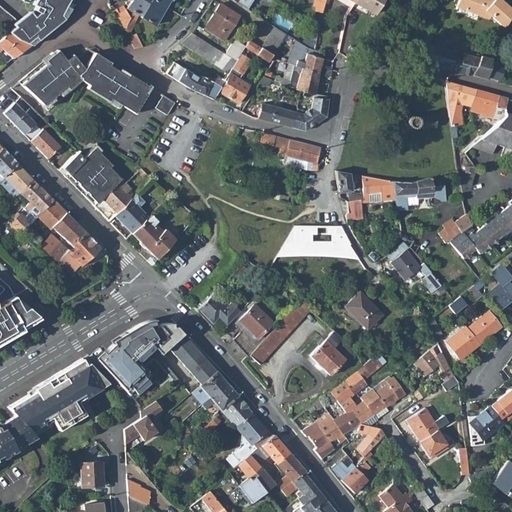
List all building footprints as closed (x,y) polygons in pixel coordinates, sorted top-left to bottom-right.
[(17,0),(23,3),(25,4),(27,0),(34,0),(31,7),(36,9),(31,17),(35,21),(28,29),(38,41),(47,34),(61,23),(64,18),(58,11),(52,8),(55,4),(64,8),(67,0),(17,0)] [(132,0),(133,0),(129,5),(127,9),(122,14),(118,8),(112,11),(124,31),(124,30),(132,13),(136,15),(139,17),(149,0),(132,0)] [(155,0),(149,0),(139,17),(155,25),(166,7),(155,0)] [(247,8),(251,0),(234,0),(236,1),(240,4),(247,8)] [(375,13),(382,0),(355,0),(355,2),(375,13)] [(511,9),(511,8),(501,0),(458,0),(456,7),(488,19),(491,17),(504,29),(511,13),(511,9)] [(64,8),(55,4),(52,8),(58,11),(64,18),(69,11),(64,8)] [(223,40),(237,17),(218,5),(204,28),(223,40)] [(17,20),(16,19),(0,6),(0,24),(9,32),(13,35),(19,40),(31,45),(32,45),(21,31),(17,20)] [(136,21),(134,20),(136,15),(132,13),(124,30),(129,33),(136,21)] [(28,29),(35,21),(31,17),(29,15),(21,23),(17,20),(21,31),(32,45),(38,41),(28,29)] [(314,48),(315,45),(318,25),(316,24),(305,41),(298,36),(296,40),(306,46),(307,46),(314,48)] [(285,34),(274,26),(261,47),(272,55),(282,38),(285,34)] [(0,50),(1,49),(12,58),(31,46),(31,45),(19,40),(13,35),(9,32),(0,40),(0,50)] [(191,32),(180,42),(228,74),(228,73),(236,61),(225,54),(191,32)] [(342,32),(341,49),(351,50),(352,33),(342,32)] [(127,37),(133,49),(142,46),(136,33),(127,37)] [(282,38),(288,41),(292,45),(296,40),(285,34),(282,38)] [(225,54),(236,61),(237,59),(240,54),(245,46),(234,39),(225,54)] [(245,46),(257,54),(261,47),(249,40),(245,46)] [(304,54),(301,68),(319,73),(331,76),(332,70),(320,66),(322,57),(317,56),(317,55),(318,53),(318,51),(317,51),(315,49),(314,48),(307,46),(306,46),(296,40),(292,45),(304,54)] [(419,67),(421,67),(432,47),(424,44),(419,67)] [(261,47),(257,54),(268,61),(272,55),(261,47)] [(421,67),(447,69),(485,79),(490,65),(491,60),(480,57),(479,60),(463,56),(461,62),(451,59),(452,53),(432,47),(421,67)] [(57,50),(19,81),(43,105),(65,86),(67,88),(79,78),(87,84),(85,89),(108,102),(110,99),(118,104),(133,113),(147,86),(95,53),(87,67),(90,69),(87,72),(74,57),(68,62),(57,50)] [(237,59),(247,65),(250,60),(240,54),(237,59)] [(228,73),(230,74),(219,92),(217,91),(217,92),(213,99),(218,101),(223,94),(237,103),(248,85),(238,79),(247,65),(237,59),(236,61),(228,73)] [(274,80),(301,89),(316,93),(319,73),(301,68),(287,62),(281,78),(276,76),(274,80)] [(490,65),(485,79),(499,83),(503,68),(490,65)] [(169,67),(166,73),(174,78),(178,72),(174,69),(169,67)] [(178,80),(189,88),(203,94),(207,87),(209,82),(202,79),(201,79),(198,77),(184,68),(180,73),(181,74),(178,80)] [(202,79),(209,82),(207,87),(210,89),(214,83),(203,76),(202,79)] [(471,107),(475,90),(445,81),(446,94),(451,128),(463,126),(461,113),(461,105),(471,107)] [(210,89),(217,92),(217,91),(220,87),(214,83),(210,89)] [(151,88),(147,86),(133,113),(137,115),(151,88)] [(207,87),(203,94),(213,99),(217,92),(210,89),(207,87)] [(495,108),(499,96),(475,90),(471,107),(470,113),(477,115),(478,110),(480,104),(495,108)] [(174,102),(163,95),(154,109),(165,116),(174,102)] [(495,108),(504,109),(508,98),(499,96),(495,108)] [(27,104),(19,97),(2,114),(9,122),(22,109),(27,104)] [(304,131),(326,115),(328,99),(314,98),(313,109),(303,115),(295,113),(291,127),(304,131)] [(118,104),(110,99),(108,102),(116,107),(118,104)] [(22,109),(25,113),(30,107),(27,104),(22,109)] [(262,104),(258,118),(291,127),(295,113),(279,108),(262,104)] [(478,110),(494,115),(495,108),(480,104),(478,110)] [(33,121),(39,115),(30,107),(25,113),(33,121)] [(22,109),(9,122),(23,135),(35,123),(33,121),(25,113),(22,109)] [(493,147),(495,147),(511,152),(511,114),(504,112),(504,116),(472,147),(490,154),(492,152),(493,147)] [(434,126),(434,117),(415,118),(414,117),(412,116),(410,115),(408,115),(405,116),(403,117),(401,120),(401,122),(401,124),(402,126),(403,128),(405,130),(408,130),(411,130),(414,129),(415,127),(434,126)] [(35,123),(23,135),(28,141),(40,128),(35,123)] [(46,159),(58,146),(40,128),(28,141),(46,159)] [(316,163),(320,147),(262,132),(259,141),(280,147),(278,155),(284,157),(285,155),(300,159),(307,161),(316,163)] [(6,179),(4,177),(15,163),(15,162),(1,147),(0,148),(0,181),(1,183),(6,179)] [(72,157),(61,167),(67,172),(63,176),(65,178),(69,174),(96,203),(101,198),(115,183),(103,171),(105,169),(88,152),(78,162),(72,157)] [(299,169),(307,170),(316,171),(316,165),(316,163),(307,161),(300,159),(299,169)] [(4,177),(6,179),(16,189),(19,192),(30,178),(16,164),(15,163),(4,177)] [(150,179),(140,168),(136,172),(146,182),(150,179)] [(336,170),(336,173),(337,185),(340,198),(346,200),(355,196),(354,192),(359,190),(357,189),(351,190),(350,182),(354,181),(352,170),(346,168),(336,170)] [(380,190),(379,199),(395,200),(391,181),(359,172),(359,173),(362,189),(380,190)] [(96,203),(69,174),(65,178),(93,206),(96,203)] [(416,197),(432,196),(431,176),(421,179),(413,181),(409,181),(403,181),(391,181),(395,200),(397,210),(406,209),(405,197),(416,196),(416,197)] [(20,214),(10,225),(21,235),(28,227),(36,217),(51,199),(37,185),(30,178),(19,192),(28,201),(24,206),(28,212),(24,217),(20,214)] [(116,213),(130,199),(124,193),(130,187),(125,182),(121,178),(115,183),(101,198),(107,204),(98,212),(103,216),(111,208),(116,213)] [(473,183),(459,186),(460,196),(471,194),(473,183)] [(363,194),(360,195),(361,198),(379,199),(380,190),(362,189),(363,194)] [(290,199),(298,199),(298,190),(293,190),(290,199)] [(142,201),(135,194),(130,199),(116,213),(113,216),(130,233),(149,213),(147,211),(144,214),(137,206),(142,201)] [(348,211),(364,206),(361,198),(360,195),(355,196),(346,200),(348,211)] [(51,227),(65,213),(51,199),(36,217),(49,230),(51,227)] [(489,224),(477,233),(476,234),(474,233),(469,237),(463,230),(448,240),(463,258),(476,248),(480,254),(511,228),(511,202),(510,203),(511,206),(499,215),(498,213),(487,222),(489,224)] [(60,236),(74,222),(65,213),(51,227),(60,236)] [(166,247),(174,238),(149,213),(130,233),(156,258),(166,247)] [(464,213),(437,234),(444,243),(448,240),(463,230),(470,225),(471,224),(464,213)] [(83,231),(74,222),(60,236),(69,244),(70,243),(83,231)] [(342,225),(301,227),(301,246),(353,245),(350,241),(347,235),(344,229),(342,225)] [(476,234),(477,233),(470,225),(463,230),(469,237),(474,233),(476,234)] [(28,227),(21,235),(36,247),(39,242),(44,237),(40,234),(38,236),(28,227)] [(70,272),(71,273),(79,265),(81,266),(98,248),(99,247),(83,231),(70,243),(69,244),(74,248),(71,251),(68,249),(67,249),(57,262),(70,272)] [(57,240),(50,234),(41,244),(40,247),(49,255),(57,246),(54,244),(57,240)] [(387,254),(389,257),(388,258),(403,276),(416,265),(403,249),(407,245),(402,241),(387,254)] [(57,262),(67,249),(68,249),(60,243),(57,246),(49,255),(57,262)] [(374,251),(371,251),(366,254),(372,261),(378,256),(374,251)] [(432,287),(439,282),(421,261),(416,265),(424,274),(420,277),(430,289),(432,287)] [(269,274),(275,265),(270,262),(264,271),(269,274)] [(236,268),(230,274),(236,279),(246,269),(240,263),(236,268)] [(499,308),(511,296),(511,288),(506,281),(511,277),(500,263),(489,272),(499,283),(487,293),(499,308)] [(267,283),(271,286),(277,280),(272,277),(267,283)] [(477,290),(484,284),(480,279),(473,284),(477,290)] [(432,287),(437,293),(444,288),(439,282),(432,287)] [(482,295),(477,290),(473,284),(468,289),(476,300),(482,295)] [(0,342),(5,339),(0,332),(0,330),(5,328),(0,319),(0,304),(2,303),(18,328),(31,321),(8,300),(4,289),(0,285),(0,342)] [(367,329),(382,314),(359,291),(344,307),(367,329)] [(226,308),(212,294),(198,309),(212,323),(217,317),(226,325),(230,321),(240,311),(231,303),(226,308)] [(454,313),(465,304),(459,296),(454,300),(447,305),(454,313)] [(300,300),(254,348),(249,354),(259,364),(310,309),(300,300)] [(20,330),(18,328),(2,303),(0,304),(0,319),(5,328),(0,330),(0,332),(5,339),(20,330)] [(256,338),(272,321),(254,303),(238,320),(256,338)] [(499,327),(486,311),(465,327),(477,343),(499,327)] [(434,337),(440,334),(432,318),(431,318),(426,322),(434,337)] [(226,325),(222,329),(247,356),(249,354),(254,348),(230,321),(226,325)] [(146,379),(150,375),(139,362),(157,346),(163,351),(167,347),(175,340),(181,333),(177,329),(175,330),(174,327),(162,327),(151,329),(149,324),(144,324),(136,327),(112,341),(114,345),(105,353),(103,351),(95,358),(129,395),(134,391),(137,395),(150,384),(146,379)] [(444,341),(457,359),(477,343),(465,327),(463,326),(444,341)] [(332,330),(309,355),(330,375),(345,359),(333,348),(336,344),(353,359),(357,354),(332,330)] [(200,367),(206,361),(181,333),(175,340),(200,367)] [(200,384),(215,371),(206,361),(200,367),(175,340),(167,347),(200,384)] [(453,374),(441,350),(433,354),(428,348),(412,361),(423,375),(435,365),(436,365),(436,366),(437,366),(438,367),(441,371),(440,372),(440,374),(444,381),(453,374)] [(376,366),(380,364),(373,356),(363,365),(363,366),(357,371),(363,381),(378,368),(376,366)] [(89,362),(80,358),(50,376),(44,380),(46,382),(52,379),(59,390),(67,385),(69,388),(71,387),(76,396),(104,379),(89,362)] [(199,386),(205,393),(202,396),(203,398),(201,400),(203,402),(206,400),(225,383),(215,371),(200,384),(199,385),(199,386)] [(354,393),(356,391),(366,385),(363,381),(357,371),(342,383),(351,395),(354,393)] [(440,383),(445,391),(457,382),(456,381),(453,374),(444,381),(440,383)] [(384,406),(403,393),(391,377),(385,382),(384,380),(372,388),(384,406)] [(33,390),(6,406),(9,410),(14,414),(28,429),(50,416),(58,429),(84,414),(74,397),(76,396),(71,387),(69,388),(67,385),(59,390),(52,379),(46,382),(44,380),(31,388),(33,390)] [(225,383),(206,400),(203,402),(205,405),(207,403),(209,405),(213,402),(220,409),(236,395),(225,383)] [(373,414),(363,401),(354,407),(352,403),(348,398),(351,395),(342,383),(334,389),(341,398),(348,409),(350,408),(361,423),(373,414)] [(202,396),(205,393),(199,386),(194,391),(200,397),(202,396)] [(417,399),(427,392),(424,387),(413,394),(417,399)] [(511,389),(510,387),(490,406),(504,421),(511,414),(511,389)] [(374,413),(384,406),(372,388),(360,396),(360,397),(363,401),(373,414),(374,413)] [(336,398),(338,400),(341,398),(334,389),(330,392),(335,399),(336,398)] [(220,409),(234,426),(235,427),(252,412),(236,395),(220,409)] [(352,403),(354,407),(363,401),(360,397),(352,403)] [(123,427),(124,440),(125,440),(136,434),(140,440),(153,432),(145,418),(159,409),(153,400),(139,409),(139,416),(136,418),(123,427)] [(374,413),(377,417),(387,410),(384,406),(374,413)] [(484,440),(504,421),(490,406),(477,417),(469,418),(469,424),(472,447),(484,446),(484,440)] [(437,428),(424,407),(405,419),(418,440),(436,429),(437,428)] [(332,419),(342,434),(359,424),(361,423),(350,408),(348,409),(332,419)] [(235,427),(251,445),(225,466),(229,471),(240,461),(248,454),(271,434),(252,412),(235,427)] [(0,453),(2,456),(14,449),(12,445),(33,433),(28,429),(14,414),(0,422),(0,453)] [(369,426),(374,421),(376,419),(373,414),(361,423),(359,424),(369,426)] [(215,417),(215,418),(201,429),(203,432),(205,430),(206,432),(219,421),(215,417)] [(167,423),(172,430),(179,424),(174,418),(167,423)] [(336,437),(342,434),(332,419),(323,424),(319,418),(314,421),(329,441),(336,437)] [(323,445),(329,441),(314,421),(300,430),(305,436),(307,435),(316,447),(313,449),(317,455),(326,448),(323,445)] [(358,438),(370,442),(364,448),(368,452),(384,435),(379,428),(369,426),(359,424),(358,432),(358,438)] [(436,429),(418,440),(430,458),(453,443),(449,438),(444,442),(436,429)] [(257,464),(269,455),(285,475),(275,483),(281,490),(302,472),(304,471),(272,434),(271,434),(248,454),(257,464)] [(336,437),(340,443),(346,438),(342,434),(336,437)] [(461,474),(468,473),(465,446),(458,447),(461,474)] [(350,470),(339,459),(347,453),(342,447),(330,457),(335,463),(330,468),(341,479),(350,470)] [(341,479),(354,492),(360,486),(355,480),(367,467),(363,463),(370,455),(367,452),(355,465),(350,470),(341,479)] [(248,454),(240,461),(251,475),(252,476),(261,470),(257,464),(248,454)] [(511,464),(504,458),(497,468),(492,476),(489,478),(511,497),(511,464)] [(79,461),(81,486),(102,485),(101,460),(79,461)] [(472,487),(492,476),(497,468),(495,465),(469,479),(472,487)] [(264,492),(274,484),(261,470),(252,476),(251,475),(238,484),(248,497),(259,487),(264,492)] [(312,485),(302,472),(281,490),(286,497),(297,488),(299,491),(296,494),(298,497),(312,485)] [(65,482),(59,474),(35,496),(41,503),(49,496),(65,482)] [(139,485),(126,480),(127,495),(137,499),(139,488),(139,485)] [(411,499),(405,492),(401,495),(391,483),(376,496),(385,508),(382,511),(411,511),(405,504),(411,499)] [(233,487),(243,500),(248,497),(238,484),(233,487)] [(306,511),(323,499),(312,485),(298,497),(303,503),(298,507),(299,509),(296,511),(306,511)] [(431,502),(419,485),(412,490),(424,507),(431,502)] [(251,502),(264,492),(259,487),(248,497),(251,502)] [(150,492),(139,488),(137,499),(144,503),(147,505),(150,492)] [(199,496),(211,511),(226,511),(216,499),(207,489),(199,496)] [(129,511),(141,511),(147,505),(144,503),(137,499),(127,495),(129,511)] [(49,496),(41,503),(47,509),(54,503),(49,496)] [(333,511),(323,499),(306,511),(333,511)] [(101,511),(101,503),(84,504),(84,511),(80,511),(101,511)]
